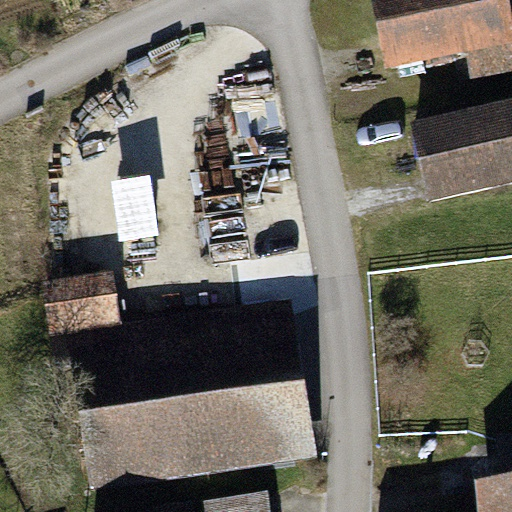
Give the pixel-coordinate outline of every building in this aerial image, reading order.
[(511,0),(380,0),(396,69),(472,53),(478,80),(511,72),(511,0)] [(511,113),(421,132),(435,202),(511,186),(511,113)] [(162,173),(93,177),(97,234),(165,230),(162,173)] [(308,456),(286,311),(92,341),(95,365),(79,368),(98,489),(308,456)] [(491,511),(511,511),(511,443),(504,444),(507,490),(490,492),(491,511)] [(269,511),(268,501),(207,510),(207,511),(269,511)]
